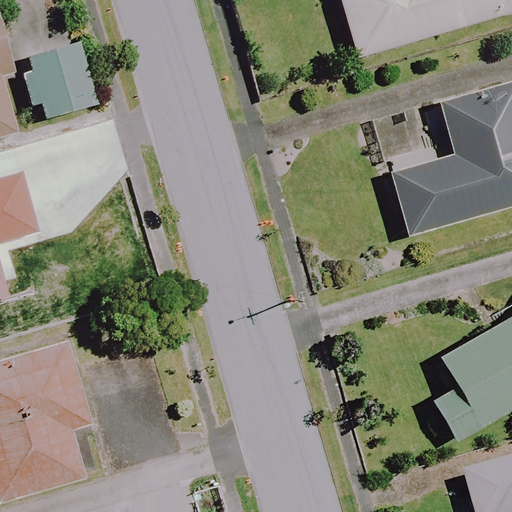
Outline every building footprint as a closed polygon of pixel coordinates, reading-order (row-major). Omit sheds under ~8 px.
[(511,0),(334,0),(353,62),(511,16),(511,0)] [(92,109),(75,48),(19,64),(36,124),(92,109)] [(0,52),(0,142),(9,140),(0,105),(0,76),(6,75),(0,52)] [(511,214),(511,97),(509,86),(433,108),(448,159),(385,177),(405,245),(511,214)] [(0,302),(25,295),(18,271),(0,275),(0,245),(33,236),(16,174),(0,178),(0,302)] [(511,304),(492,315),(499,328),(432,363),(449,395),(427,408),(448,447),(511,413),(511,304)] [(89,426),(62,334),(0,351),(0,503),(80,481),(66,432),(89,426)] [(511,511),(511,461),(453,478),(463,511),(511,511)]
